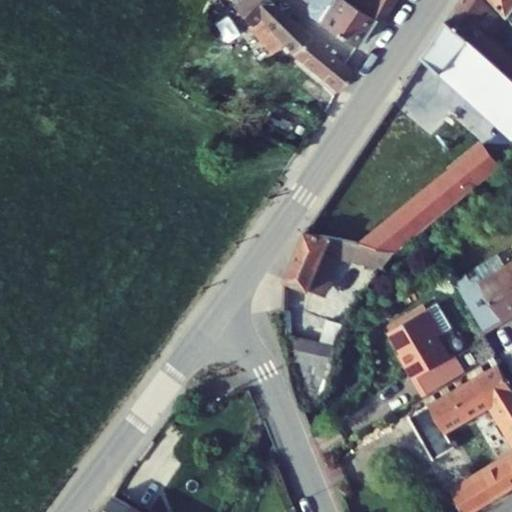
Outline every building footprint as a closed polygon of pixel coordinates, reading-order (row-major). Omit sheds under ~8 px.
[(262,10),(252,0),(238,0),(256,16),(262,10)] [(362,58),(289,0),(252,0),(262,10),(256,16),(284,39),(290,31),(303,45),(344,78),(362,58)] [(333,9),(330,14),(363,35),(381,6),(371,0),(323,0),(323,2),(333,9)] [(473,0),(461,0),(442,30),(500,79),(510,67),(485,46),(501,29),(473,0)] [(511,0),(486,0),(511,27),(511,0)] [(503,134),(511,141),(511,88),(500,79),(442,30),(397,96),(416,107),(434,79),(503,134)] [(337,191),(345,196),(385,135),(378,130),(337,191)] [(511,141),(503,134),(481,151),(498,174),(511,164),(511,141)] [(469,161),(486,183),(498,174),(481,151),(469,161)] [(358,247),(393,253),(486,183),(469,161),(377,233),(358,247)] [(306,239),(358,247),(377,233),(314,223),(306,239)] [(358,247),(306,239),(285,285),(322,302),(341,263),(374,268),(393,253),(358,247)] [(490,272),(469,285),(493,324),(511,311),(511,257),(511,258),(504,245),(482,259),(490,272)] [(457,321),(442,296),(396,323),(424,368),(420,371),(430,388),(462,369),(470,364),(460,347),(455,349),(443,329),(457,321)] [(330,360),(332,343),(298,340),(296,357),(330,360)] [(511,484),(511,364),(506,354),(415,408),(440,450),(460,438),(449,420),(497,391),(511,415),(511,452),(461,484),(475,507),(511,484)] [(129,511),(112,503),(106,511),(129,511)]
